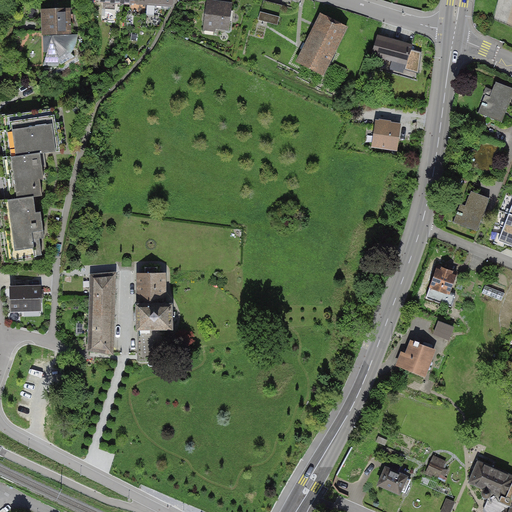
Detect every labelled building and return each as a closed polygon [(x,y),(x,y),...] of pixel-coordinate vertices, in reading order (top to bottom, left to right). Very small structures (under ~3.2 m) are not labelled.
[(234,1),(228,0),(205,0),(202,32),(229,36),(234,1)] [(75,5),(43,6),(43,61),(76,61),(75,5)] [(347,23),(319,10),(295,60),(323,73),(347,23)] [(260,21),(280,25),(282,17),(262,13),(260,21)] [(413,68),(420,45),(392,36),(385,59),(413,68)] [(511,103),(511,85),(495,79),(481,113),(505,122),(511,103)] [(55,107),(1,113),(6,153),(60,147),(55,107)] [(397,147),(402,120),(377,116),(372,144),(397,147)] [(505,141),(482,132),(469,167),(492,176),(505,141)] [(42,151),(0,155),(0,197),(6,262),(48,258),(40,175),(44,175),(42,151)] [(479,229),(492,200),(470,190),(458,220),(479,229)] [(511,232),(504,229),(498,242),(511,248),(511,232)] [(465,275),(439,265),(428,295),(454,304),(465,275)] [(116,274),(91,276),(89,350),(113,353),(116,274)] [(164,274),(139,274),(138,335),(171,335),(171,305),(164,305),(164,274)] [(11,288),(12,310),(41,309),(40,288),(34,288),(34,280),(16,280),(16,288),(11,288)] [(505,293),(486,286),(483,293),(502,301),(505,293)] [(456,327),(439,320),(433,333),(450,340),(456,327)] [(437,348),(411,338),(399,367),(425,377),(437,348)] [(511,363),(506,361),(501,372),(511,378),(511,363)] [(511,511),(511,475),(478,461),(469,482),(485,489),(484,490),(483,491),(483,492),(483,494),(484,495),(485,496),(486,496),(487,497),(488,496),(489,497),(484,510),(485,511),(511,511)] [(447,469),(431,462),(426,474),(438,479),(440,475),(444,477),(447,469)] [(386,468),(379,484),(399,493),(401,489),(405,491),(410,480),(406,479),(407,476),(398,472),(400,467),(392,463),(390,469),(386,468)] [(442,511),(452,511),(457,502),(448,499),(442,511)]
